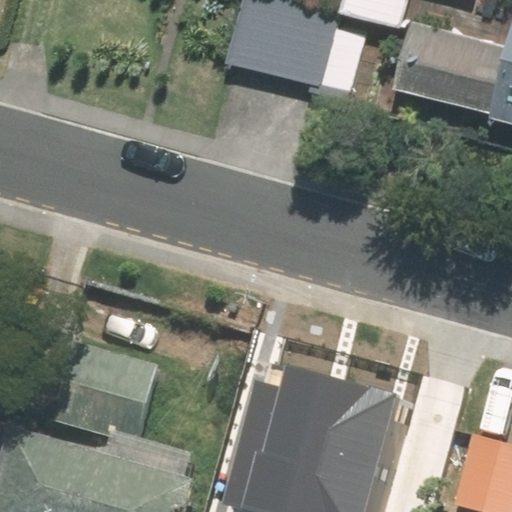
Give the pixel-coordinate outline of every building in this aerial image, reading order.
[(371,57),(339,48),(346,22),(326,16),(330,0),(248,0),(232,60),(316,83),(314,92),(357,104),(371,57)] [(340,0),(340,3),(409,20),(411,14),(414,0),(340,0)] [(511,115),(511,39),(413,15),(395,86),(511,115)] [(191,511),(207,456),(143,439),(163,365),(78,342),(57,420),(115,436),(110,452),(15,426),(0,479),(0,511),(191,511)] [(220,505),(245,511),(384,511),(408,425),(390,420),(397,393),(286,363),(280,385),(255,378),(220,505)] [(511,511),(511,442),(476,432),(455,506),(475,511),(511,511)]
